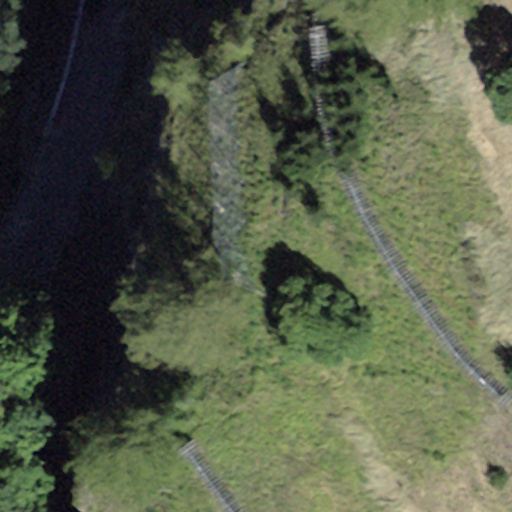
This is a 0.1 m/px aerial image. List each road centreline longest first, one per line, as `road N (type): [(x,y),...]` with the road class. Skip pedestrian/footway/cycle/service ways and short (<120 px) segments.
road 1 (track): [(51,175),(81,206),(55,436),(29,511)]
road 2 (tertiary): [(0,282),(51,175),(99,0)]
